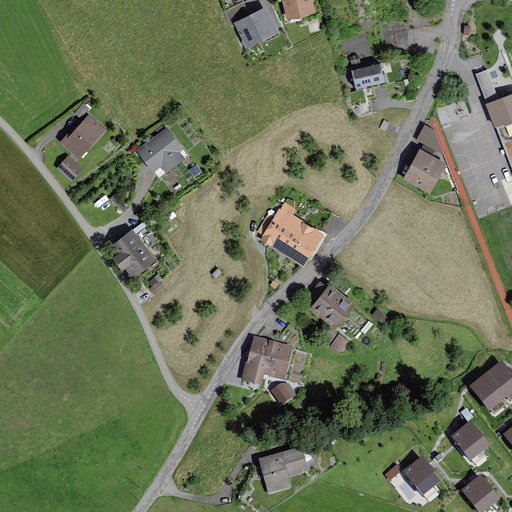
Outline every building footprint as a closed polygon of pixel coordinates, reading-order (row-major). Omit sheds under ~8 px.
[(239,0),(222,0),(226,9),(241,3),(239,0)] [(308,0),(278,0),(279,1),(283,0),(285,0),(289,16),(311,10),(308,0)] [(224,12),(231,28),(238,24),(248,44),(275,30),(264,10),(248,18),(240,4),(224,12)] [(385,81),(380,63),(351,70),(356,89),(385,81)] [(487,69),(476,74),(486,101),(498,97),(487,69)] [(348,93),(352,106),(366,103),(363,89),(348,93)] [(511,94),(504,97),(487,104),(511,167),(511,94)] [(83,103),(75,113),(80,118),(89,108),(83,103)] [(69,135),(63,141),(79,155),(102,130),(89,118),(72,137),(69,135)] [(384,120),(380,128),(385,131),(389,123),(384,120)] [(444,155),(437,137),(433,128),(425,124),(417,140),(444,155)] [(175,164),(174,163),(186,155),(167,129),(139,151),(159,176),(175,164)] [(422,153),(408,178),(427,188),(441,163),(432,158),(435,152),(424,146),(420,152),(422,153)] [(59,168),(71,179),(81,169),(68,158),(59,168)] [(265,235),(303,259),(319,234),(309,228),(305,234),(287,223),(291,216),(293,208),(294,202),(287,199),(265,235)] [(317,206),(307,222),(321,231),(332,213),(317,206)] [(128,263),(134,272),(150,260),(130,233),(114,246),(120,253),(115,257),(123,267),(128,263)] [(160,280),(150,289),(154,294),(164,286),(160,280)] [(311,302),(335,322),(349,305),(344,301),(324,285),(311,302)] [(262,379),(264,371),(282,375),(289,349),(274,344),(273,348),(253,343),(243,380),(255,383),(256,378),(262,379)] [(377,361),(373,379),(382,381),(386,363),(377,361)] [(504,398),(511,392),(511,376),(502,364),(487,376),(504,398)] [(489,410),(504,398),(487,376),(471,388),(489,410)] [(282,403),(289,398),(282,386),(274,392),(282,403)] [(470,460),(488,446),(470,424),(452,438),(470,460)] [(288,482),(287,477),(307,471),(305,464),(312,458),(307,451),(302,453),(301,449),(268,459),(271,466),(262,469),(265,477),(271,475),(274,486),(288,482)] [(422,495),(440,482),(423,459),(405,473),(422,495)] [(398,466),(392,471),(396,476),(402,471),(398,466)] [(479,511),(482,511),(498,500),(481,477),(463,491),(479,511)]
